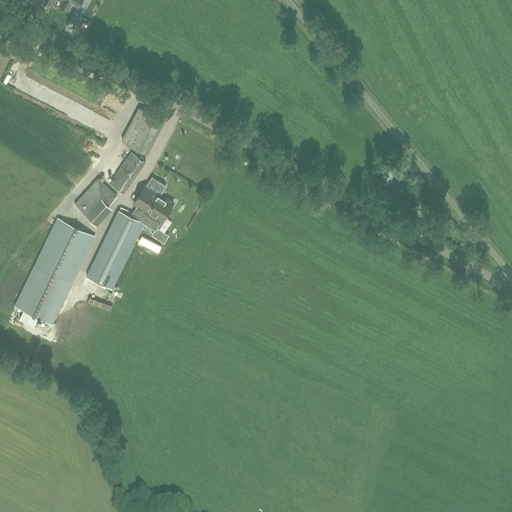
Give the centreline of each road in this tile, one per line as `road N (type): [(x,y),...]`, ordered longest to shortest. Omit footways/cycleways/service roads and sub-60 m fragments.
road 1 (unclassified): [(511,289),(0,11)]
road 2 (unclassified): [(511,277),(286,0)]
